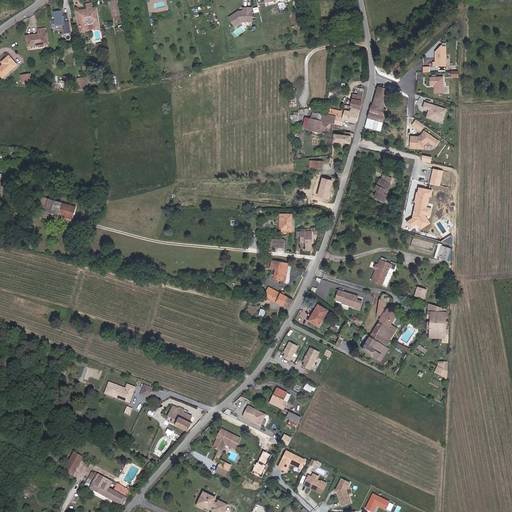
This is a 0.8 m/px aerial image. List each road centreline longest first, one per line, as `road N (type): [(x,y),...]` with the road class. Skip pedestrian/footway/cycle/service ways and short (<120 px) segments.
road 1 (unclassified): [(361,0),(374,70),(314,269),(259,369),(138,499)]
road 2 (unknown): [(318,260),(172,246),(91,221)]
